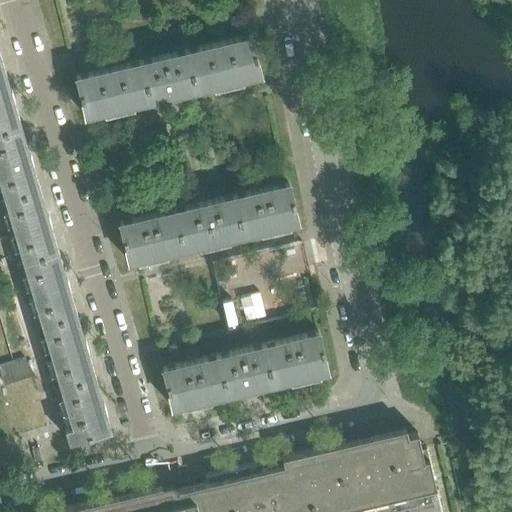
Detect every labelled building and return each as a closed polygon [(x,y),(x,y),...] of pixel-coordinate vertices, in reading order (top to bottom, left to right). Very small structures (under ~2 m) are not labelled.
[(242,77),(260,73),(251,34),(75,76),(84,114),(102,110),(103,114),(134,107),(133,103),(167,95),(168,99),(178,96),(178,92),(212,85),(212,88),(243,81),(242,77)] [(0,130),(20,124),(2,62),(0,62),(0,130)] [(0,197),(39,186),(25,140),(20,124),(0,130),(0,197)] [(279,224),(297,220),(288,181),(119,221),(128,260),(146,256),(147,259),(151,258),(157,257),(156,253),(269,227),(269,231),(275,229),(280,228),(279,224)] [(57,249),(39,186),(0,197),(0,207),(16,261),(57,249)] [(75,311),(68,285),(57,249),(16,261),(34,323),(75,311)] [(94,374),(75,311),(34,323),(53,386),(94,374)] [(327,369),(317,330),(262,343),(272,382),(298,376),(299,379),(310,377),(309,373),(327,369)] [(272,382),(262,343),(217,354),(226,393),(243,389),(244,392),(255,390),(254,386),(272,382)] [(226,393),(217,354),(162,367),(171,406),(189,401),(190,405),(200,403),(201,402),(200,399),(226,393)] [(29,366),(24,357),(12,361),(0,364),(0,373),(1,375),(29,366)] [(110,428),(98,388),(94,374),(53,386),(65,426),(64,426),(68,440),(110,428)] [(440,511),(426,446),(420,448),(417,431),(406,434),(405,426),(204,473),(206,481),(181,487),(177,488),(176,485),(175,484),(173,483),(171,482),(169,482),(160,484),(40,511),(440,511)]
